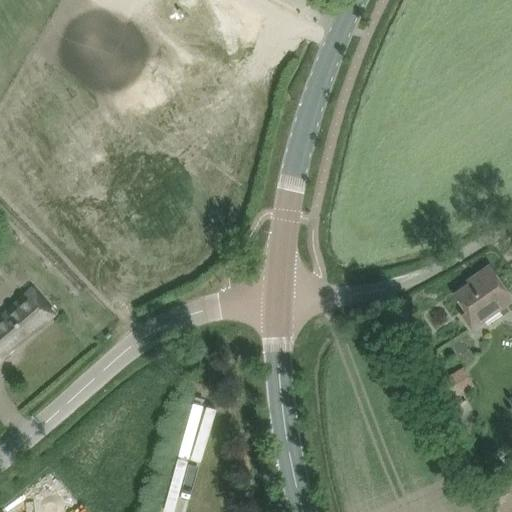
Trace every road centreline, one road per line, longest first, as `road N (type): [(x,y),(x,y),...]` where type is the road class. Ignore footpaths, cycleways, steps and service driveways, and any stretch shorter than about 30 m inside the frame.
road 1 (unclassified): [(0,457),(150,327),(205,306),(276,295)]
road 2 (unclassified): [(276,295),(309,113),(357,0)]
road 3 (unclassified): [(276,295),(388,286),(511,216)]
road 4 (unclassified): [(303,511),(286,442),(276,295)]
